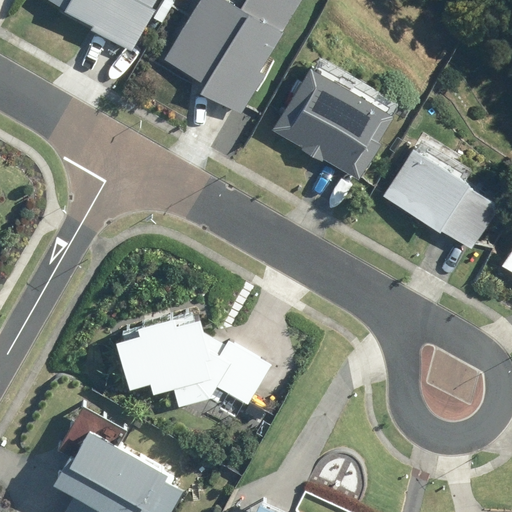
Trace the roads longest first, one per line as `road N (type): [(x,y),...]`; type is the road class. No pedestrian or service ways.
road 1 (residential): [(387,299),(474,347),(500,372),(504,404),(482,430),(467,436),(434,427),(409,403),(396,326)]
road 2 (residential): [(387,299),(121,155)]
road 3 (residential): [(0,378),(121,155)]
road 4 (residential): [(121,155),(0,85)]
